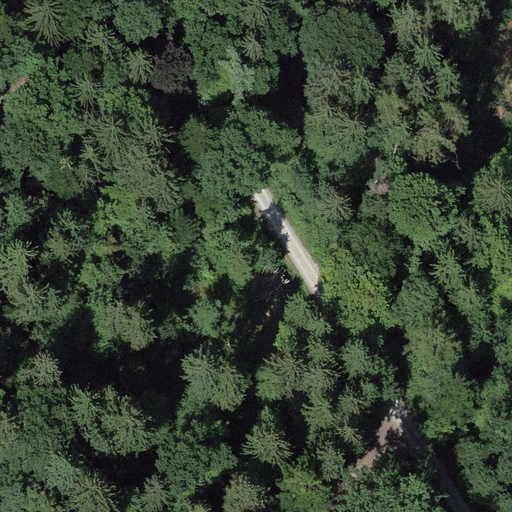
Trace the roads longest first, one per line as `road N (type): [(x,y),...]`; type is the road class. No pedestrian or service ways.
road 1 (track): [(464,511),(236,157),(116,0)]
road 2 (track): [(343,0),(318,57),(236,157)]
road 3 (track): [(129,17),(0,96)]
